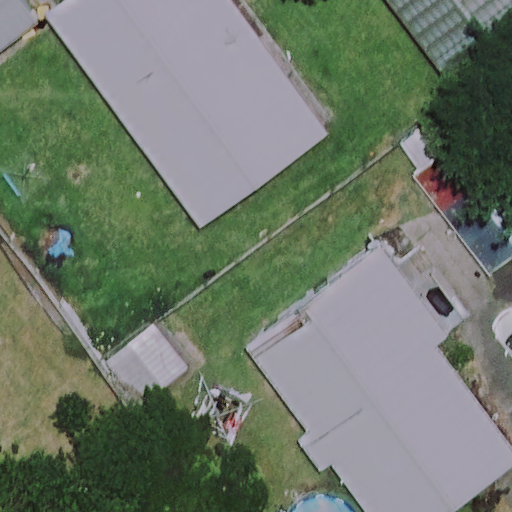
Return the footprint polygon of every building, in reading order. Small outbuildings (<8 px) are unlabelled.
[(0,0),(0,45),(28,24),(8,0),(0,0)] [(332,126),(238,0),(64,0),(53,8),(208,218),(332,126)] [(511,17),(511,0),(397,0),(445,66),(511,17)] [(511,251),(511,140),(475,90),(393,150),(484,272),(511,251)] [(133,159),(101,102),(33,141),(64,197),(133,159)] [(442,511),(511,461),(511,439),(440,341),(457,329),(390,238),(373,251),(251,340),(313,424),(300,434),(326,471),(340,461),(377,511),(442,511)]
